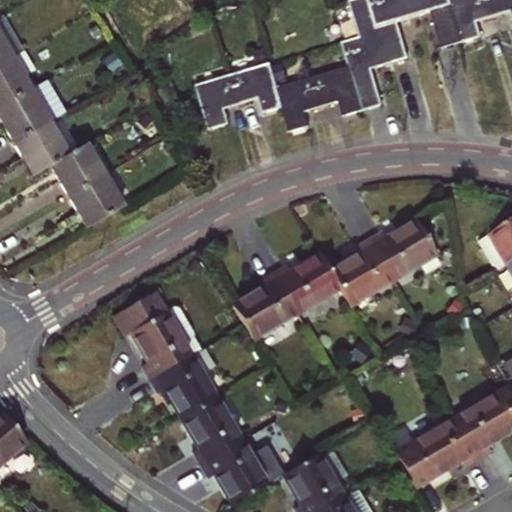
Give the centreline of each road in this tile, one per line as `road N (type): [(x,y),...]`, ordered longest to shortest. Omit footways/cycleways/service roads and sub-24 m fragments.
road 1 (residential): [(0,334),(225,206),(294,177),(407,157),(511,163)]
road 2 (residential): [(0,357),(44,418),(161,511)]
